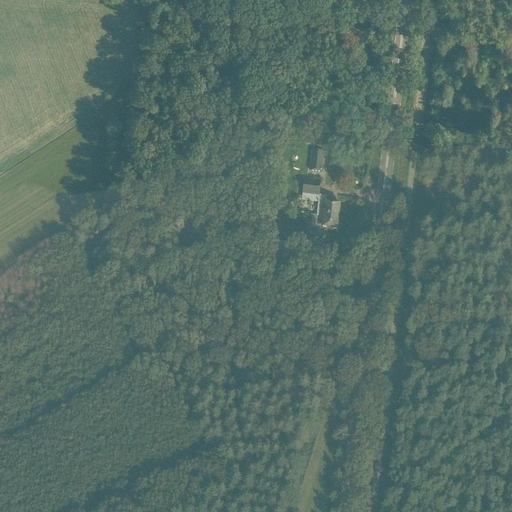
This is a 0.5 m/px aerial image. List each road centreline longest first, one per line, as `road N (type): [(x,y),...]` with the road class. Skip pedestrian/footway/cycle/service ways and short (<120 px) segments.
road 1 (secondary): [(345,511),(406,0)]
road 2 (track): [(387,374),(511,375)]
